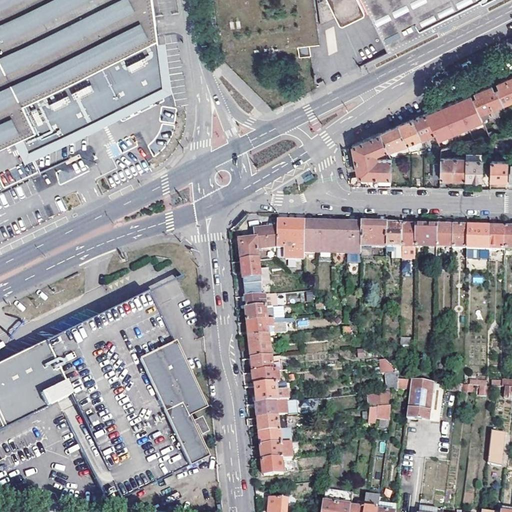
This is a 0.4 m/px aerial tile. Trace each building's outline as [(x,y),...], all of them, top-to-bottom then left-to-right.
[(157,15),(154,0),(0,0),(0,147),(23,136),(28,149),(86,119),(93,120),(102,115),(112,110),(116,104),(161,81),(157,73),(164,69),(157,15)] [(362,0),(317,0),(321,26),(338,19),(340,21),(344,22),(365,11),(365,5),(362,0)] [(364,0),(389,51),(432,30),(435,28),(478,7),(490,0),(364,0)] [(309,45),(297,47),(299,57),(310,56),(309,45)] [(369,65),(388,55),(388,54),(383,45),(364,55),(369,65)] [(503,104),(511,100),(511,95),(505,80),(501,82),(497,84),(499,88),(497,89),(503,104)] [(491,110),(503,104),(497,89),(494,90),(492,86),(487,88),(483,90),(491,110)] [(471,95),(480,115),(491,110),(483,90),(476,93),(471,95)] [(439,109),(426,114),(435,133),(438,140),(482,121),(480,115),(471,95),(468,96),(454,102),(439,109)] [(149,111),(88,132),(101,170),(115,166),(112,157),(122,154),(117,141),(157,127),(155,122),(153,123),(149,111)] [(173,122),(174,114),(165,113),(164,120),(173,122)] [(413,120),(421,138),(423,143),(426,142),(424,138),(435,133),(426,114),(416,119),(413,120)] [(399,126),(407,145),(421,138),(413,120),(404,124),(399,126)] [(407,145),(399,126),(390,130),(381,134),(388,151),(407,145)] [(364,177),(379,178),(391,178),(392,159),(388,151),(381,134),(367,140),(354,145),(358,177),(349,178),(350,187),(364,187),(364,177)] [(442,165),(442,179),(466,179),(466,159),(466,158),(449,158),(449,148),(442,149),(441,165),(442,165)] [(58,182),(89,172),(84,157),(53,167),(58,182)] [(466,159),(466,179),(482,180),(483,160),(466,159)] [(511,165),(507,165),(507,161),(491,161),(490,180),(508,180),(508,184),(511,183),(511,165)] [(442,165),(441,165),(434,165),(434,179),(442,179),(442,165)] [(303,260),(303,259),(304,224),(290,224),(277,223),(277,229),(277,248),(277,249),(285,249),(285,259),(303,260)] [(304,224),(303,259),(318,259),(319,225),(312,224),(304,224)] [(332,259),(333,225),(326,225),(319,225),(318,259),(332,259)] [(347,259),(347,225),(340,225),(333,225),(332,259),(347,259)] [(355,226),(347,225),(347,259),(361,260),(361,259),(361,226),(355,226)] [(371,226),(361,226),(361,259),(386,259),(386,249),(387,227),(371,226)] [(394,227),(387,227),(386,249),(401,249),(402,227),(394,227)] [(415,249),(416,227),(409,227),(402,227),(401,249),(415,249)] [(436,249),(436,228),(426,228),(416,227),(415,249),(422,249),(422,253),(428,253),(427,259),(436,259),(436,249)] [(446,228),(436,228),(436,249),(453,249),(453,228),(446,228)] [(461,229),(453,228),(453,249),(453,250),(467,250),(467,229),(461,229)] [(277,248),(277,229),(255,231),(255,236),(256,240),(239,242),(240,251),(241,262),(259,261),(258,250),(277,248)] [(490,251),(490,229),(478,229),(467,229),(467,250),(467,260),(476,260),(476,252),(489,252),(490,251)] [(504,251),(505,230),(497,230),(490,229),(490,251),(504,251)] [(259,261),(241,262),(242,273),(243,280),(260,279),(259,261)] [(245,297),(261,296),(260,285),(243,286),(245,297)] [(103,496),(117,490),(120,497),(204,457),(185,416),(202,408),(147,292),(111,309),(94,317),(32,347),(0,362),(0,427),(57,400),(103,496)] [(261,296),(245,297),(245,305),(246,310),(267,308),(276,308),(275,304),(267,304),(267,303),(270,302),(270,298),(266,298),(266,296),(261,296)] [(276,308),(267,308),(268,311),(274,311),(275,321),(282,320),(280,307),(276,308)] [(267,308),(246,310),(247,318),(247,324),(275,321),(274,311),(268,311),(267,308)] [(275,321),(247,324),(248,331),(249,338),(270,336),(274,335),(288,334),(287,320),(282,320),(275,321)] [(351,328),(343,329),(344,337),(351,336),(351,328)] [(272,358),(270,336),(249,338),(250,347),(251,360),(272,358)] [(252,373),(274,371),(279,370),(278,357),(273,358),(272,358),(251,360),(252,366),(252,373)] [(384,360),(374,361),(375,369),(385,368),(384,360)] [(276,385),(274,371),(252,373),(253,380),(254,387),(276,385)] [(385,387),(397,387),(397,372),(385,372),(385,387)] [(399,380),(398,389),(411,389),(412,381),(399,380)] [(434,385),(412,381),(411,389),(407,419),(430,422),(432,401),(434,385)] [(276,385),(254,387),(254,395),(255,404),(276,403),(290,401),(288,384),(276,385)] [(497,388),(496,400),(511,400),(511,388),(502,388),(497,388)] [(443,403),(432,401),(430,422),(441,423),(443,403)] [(277,417),(276,403),(255,404),(256,412),(257,419),(277,417)] [(390,408),(376,409),(375,418),(389,419),(390,408)] [(369,410),(367,422),(374,423),(375,418),(376,409),(369,410)] [(258,427),(258,433),(287,431),(285,417),(277,417),(257,419),(248,420),(248,427),(258,427)] [(380,419),(378,426),(388,428),(389,420),(380,419)] [(259,441),(260,447),(291,444),(289,430),(287,431),(258,433),(259,441)] [(505,434),(492,432),(488,464),(501,466),(505,434)] [(260,454),(261,462),(292,459),(291,444),(260,447),(260,454)] [(293,471),(292,459),(261,462),(262,471),(263,477),(283,475),(283,472),(293,471)] [(174,473),(164,478),(167,483),(177,479),(174,473)] [(349,511),(350,509),(352,494),(324,490),(321,511),(349,511)] [(377,511),(379,503),(379,499),(365,497),(364,510),(363,511),(377,511)] [(286,511),(287,501),(269,499),(268,511),(286,511)] [(377,511),(394,511),(396,505),(379,503),(377,511)]
